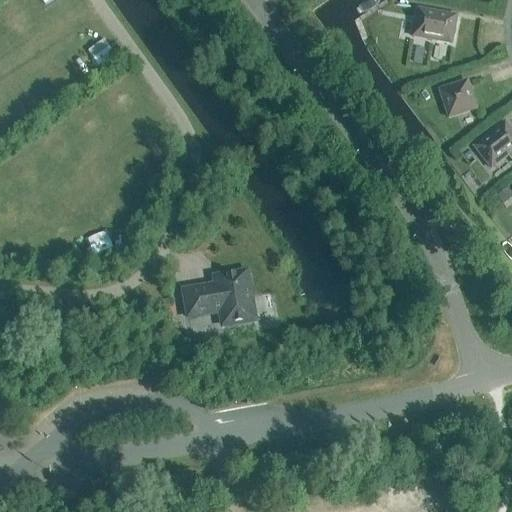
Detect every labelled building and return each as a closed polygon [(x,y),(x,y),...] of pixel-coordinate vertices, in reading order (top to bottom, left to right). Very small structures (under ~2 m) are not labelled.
[(451,44),(456,17),(418,10),(413,37),(451,44)] [(449,119),(476,109),(467,82),(439,91),(449,119)] [(491,169),(508,155),(511,160),(511,132),(504,123),(474,147),(491,169)] [(511,198),(511,194),(507,189),(496,197),(502,206),(511,198)] [(223,286),(184,292),(188,318),(220,313),(222,327),(254,322),(246,273),(222,278),(223,286)]
